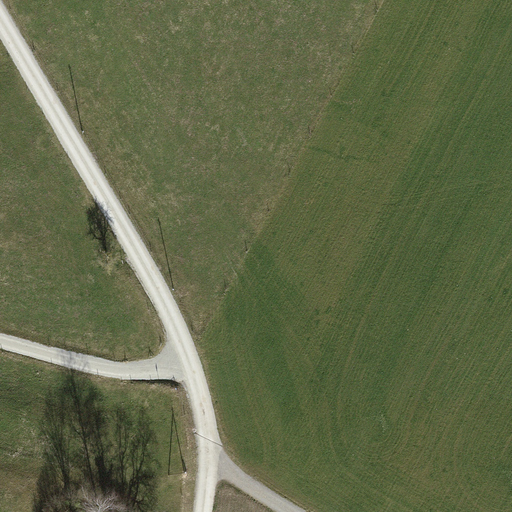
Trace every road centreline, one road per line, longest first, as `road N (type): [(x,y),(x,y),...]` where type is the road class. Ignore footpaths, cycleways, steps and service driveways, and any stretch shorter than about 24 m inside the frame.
road 1 (track): [(204,511),(211,465),(192,365),(151,275),(0,16)]
road 2 (track): [(192,365),(103,372),(0,343)]
